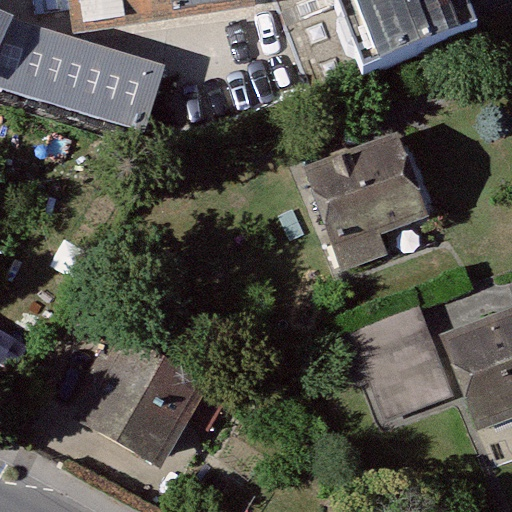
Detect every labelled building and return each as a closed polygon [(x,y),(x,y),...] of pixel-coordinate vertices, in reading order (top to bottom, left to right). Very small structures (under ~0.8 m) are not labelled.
[(62,0),(69,44),(248,10),(246,0),(62,0)] [(453,0),(324,0),(360,82),(471,39),(453,0)] [(9,24),(0,19),(0,97),(145,135),(162,72),(69,44),(9,24)] [(400,136),(307,170),(344,272),(389,255),(382,236),(430,219),(400,136)] [(109,213),(90,201),(78,218),(97,231),(109,213)] [(103,279),(74,329),(100,345),(129,295),(103,279)] [(452,397),(415,304),(348,331),(385,423),(452,397)] [(511,315),(444,341),(481,437),(511,425),(511,315)] [(208,390),(124,342),(74,427),(162,477),(192,425),(210,435),(226,408),(205,396),(208,390)]
